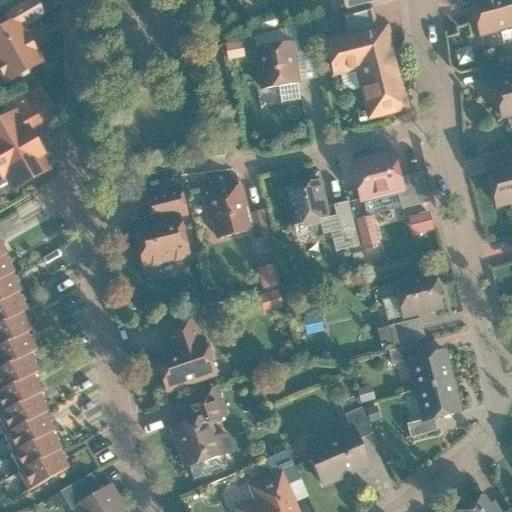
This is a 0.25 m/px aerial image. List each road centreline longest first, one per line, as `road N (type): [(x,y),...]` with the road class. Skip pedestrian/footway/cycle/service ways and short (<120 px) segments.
road 1 (residential): [(148,511),(88,255),(77,165),(75,0)]
road 2 (residential): [(445,124),(497,390)]
road 3 (residential): [(445,124),(239,165)]
road 4 (residential): [(497,390),(494,429),(480,452),(394,511)]
road 5 (residential): [(416,0),(426,71),(445,124)]
